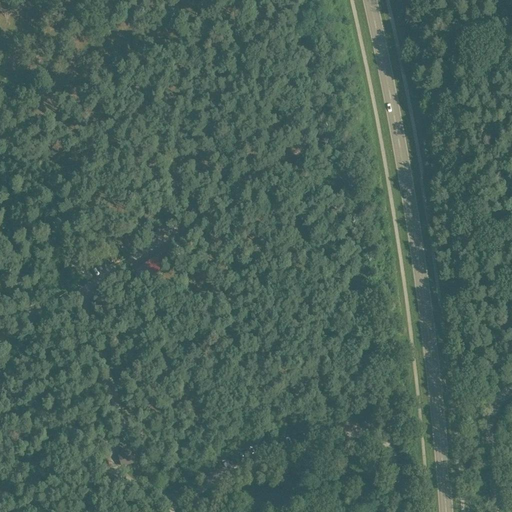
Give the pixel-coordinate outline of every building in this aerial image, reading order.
[(18,137),(6,142),(9,149),(21,144),(18,137)] [(161,230),(153,235),(158,243),(166,238),(161,230)] [(145,238),(147,246),(156,243),(154,235),(145,238)] [(202,238),(192,243),(195,250),(205,244),(202,238)] [(149,266),(157,280),(183,266),(175,252),(149,266)] [(0,307),(0,313),(0,315),(9,310),(7,304),(0,307)] [(17,320),(8,325),(11,331),(20,326),(17,320)] [(28,342),(18,348),(24,356),(34,351),(28,342)] [(8,357),(0,361),(0,364),(5,371),(14,366),(8,357)] [(379,362),(371,363),(373,376),(380,375),(379,362)] [(119,467),(133,463),(129,451),(121,452),(121,455),(116,456),(119,467)] [(97,473),(111,469),(108,459),(94,462),(97,473)]
